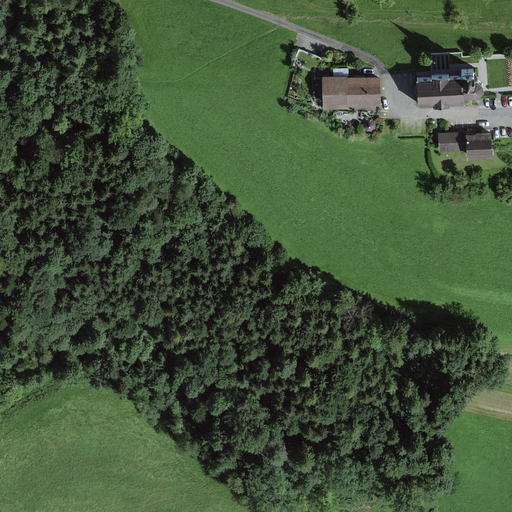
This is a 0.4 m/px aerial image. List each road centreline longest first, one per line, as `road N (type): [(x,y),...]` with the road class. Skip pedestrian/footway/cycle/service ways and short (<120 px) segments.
road 1 (track): [(437,485),(386,445),(311,427),(130,315),(91,310),(0,332)]
road 2 (track): [(0,249),(139,208),(144,199),(141,164),(102,79),(76,67),(0,68)]
road 3 (unclassified): [(219,0),(374,60),(386,74)]
road 4 (residential): [(386,74),(404,113),(511,111)]
